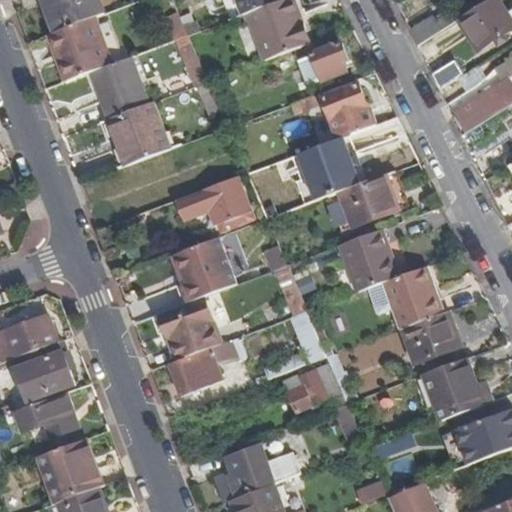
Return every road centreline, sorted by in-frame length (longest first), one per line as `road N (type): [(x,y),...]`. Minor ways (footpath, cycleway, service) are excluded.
road 1 (residential): [(511,282),(372,0)]
road 2 (tertiary): [(75,255),(173,511)]
road 3 (tertiary): [(0,55),(75,255)]
